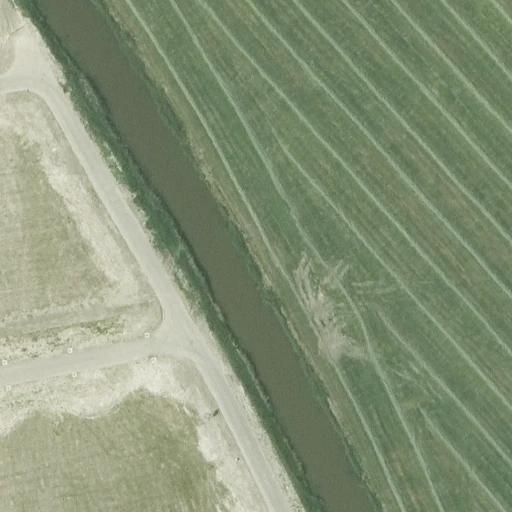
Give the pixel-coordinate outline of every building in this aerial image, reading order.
[(0,163),(30,158),(23,123),(0,127),(0,163)] [(34,184),(0,190),(0,211),(18,208),(23,235),(71,226),(65,197),(37,202),(34,184)] [(55,301),(107,291),(101,259),(73,265),(70,249),(19,259),(24,285),(51,280),(55,301)] [(134,428),(124,430),(128,448),(155,443),(153,429),(183,423),(177,394),(160,397),(146,399),(130,402),(134,428)] [(39,419),(29,421),(37,463),(47,461),(47,460),(61,458),(61,457),(62,457),(54,418),(54,417),(39,420),(39,419)] [(5,426),(4,426),(12,467),(13,467),(37,463),(29,421),(5,426)] [(178,456),(150,461),(154,485),(168,483),(172,499),(218,490),(213,462),(180,468),(178,456)]
